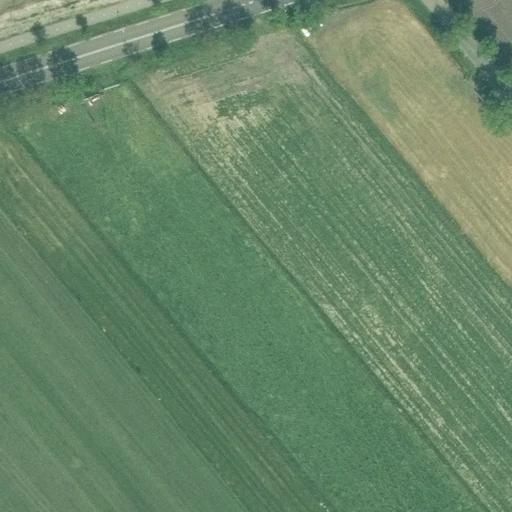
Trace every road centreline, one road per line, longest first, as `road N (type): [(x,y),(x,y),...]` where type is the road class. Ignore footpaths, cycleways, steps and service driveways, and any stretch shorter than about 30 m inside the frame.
road 1 (tertiary): [(0,86),(260,0)]
road 2 (unclassified): [(511,97),(432,0)]
